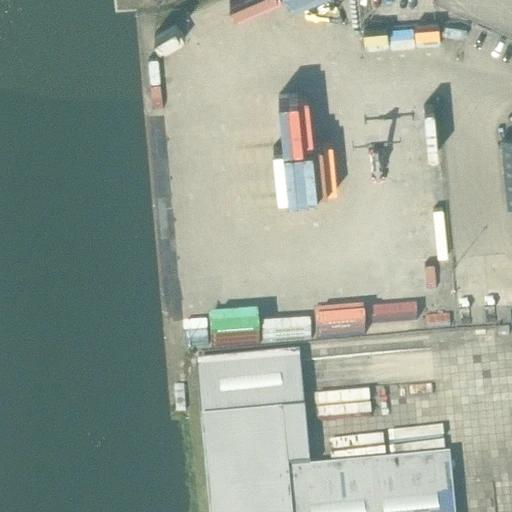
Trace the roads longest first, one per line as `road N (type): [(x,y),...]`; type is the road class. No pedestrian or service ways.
road 1 (unknown): [(358,67),(246,70),(233,79),(229,187),(241,248),(269,261),(330,260),(357,237),(362,214)]
road 2 (unknown): [(490,81),(499,222),(511,272)]
road 3 (unknown): [(490,354),(319,367)]
road 4 (unknown): [(496,416),(333,430)]
road 5 (unknown): [(362,214),(358,67)]
road 6 (unknown): [(490,81),(447,69),(358,67)]
